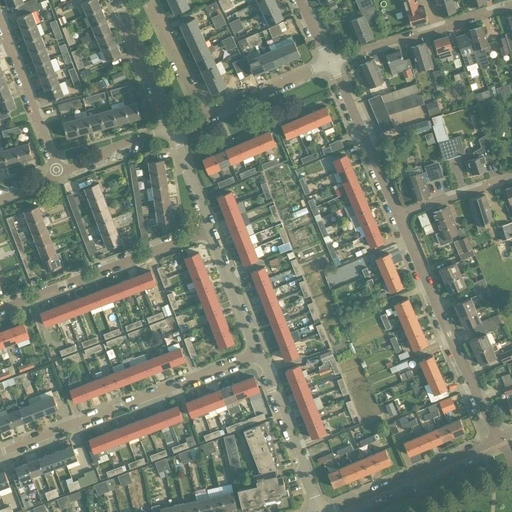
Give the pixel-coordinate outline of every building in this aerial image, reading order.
[(16,6),(18,11),(38,3),(36,0),(30,0),(23,3),(22,0),(5,0),(9,9),(16,6)] [(17,17),(22,29),(36,24),(31,12),(42,8),(46,6),(45,4),(48,3),(46,0),(38,3),(18,11),(20,16),(17,17)] [(81,3),(86,14),(100,8),(96,0),(76,0),(78,4),(81,3)] [(189,7),(186,0),(173,0),(168,2),(174,14),(189,7)] [(231,0),(231,1),(221,5),(223,10),(244,0),(231,0)] [(261,0),(257,2),(263,13),(278,6),(274,0),(261,0)] [(371,0),(355,0),(360,10),(373,5),(371,0)] [(403,0),(411,25),(428,20),(424,7),(417,9),(413,0),(403,0)] [(456,11),(455,8),(458,7),(456,0),(453,1),(452,0),(435,0),(438,6),(441,16),(456,11)] [(211,18),(213,23),(223,18),(215,1),(204,6),(207,13),(215,9),(218,14),(211,18)] [(283,18),(278,6),(263,13),(268,25),(283,18)] [(86,14),(91,26),(105,19),(100,8),(86,14)] [(373,37),(364,15),(362,16),(349,21),(359,43),(373,37)] [(64,16),(58,18),(61,25),(62,24),(66,22),(64,16)] [(184,36),(200,29),(203,27),(201,23),(197,25),(194,18),(179,25),(184,36)] [(223,18),(213,23),(216,28),(226,24),(223,18)] [(229,23),(231,28),(241,23),(238,18),(228,23),(229,23)] [(83,43),(96,37),(110,31),(105,19),(91,26),(93,30),(85,33),(86,35),(80,38),(83,43)] [(53,31),(59,28),(56,20),(49,22),(53,31)] [(241,23),(231,28),(233,33),(244,29),(241,23)] [(278,23),(273,26),(277,36),(283,34),(278,23)] [(22,29),(26,41),(41,36),(36,24),(22,29)] [(62,28),(65,37),(71,34),(68,26),(62,28)] [(280,42),(277,36),(273,26),(268,28),(276,48),(270,51),(277,66),(288,61),(282,46),(280,42)] [(469,33),(474,50),(477,62),(487,59),(484,51),(490,50),(488,45),(482,26),(468,30),(469,33)] [(59,28),(53,31),(56,40),(62,37),(59,28)] [(184,36),(189,48),(205,40),(200,29),(184,36)] [(96,37),(101,49),(115,43),(110,31),(96,37)] [(255,33),(250,36),(254,46),(260,43),(255,33)] [(477,62),(474,50),(469,33),(456,37),(465,66),(466,66),(467,70),(469,71),(476,68),(477,67),(476,63),(477,62)] [(71,34),(65,37),(68,45),(75,43),(71,34)] [(26,41),(31,53),(45,47),(41,36),(26,41)] [(221,40),(224,45),(234,41),(231,36),(221,40)] [(249,48),(254,46),(250,36),(245,38),(248,45),(249,48)] [(451,49),(451,47),(447,36),(434,41),(440,60),(446,58),(448,62),(453,61),(455,68),(462,66),(459,58),(461,58),(457,47),(451,49)] [(509,52),(504,36),(497,38),(502,54),(509,52)] [(237,41),(240,48),(248,45),(245,38),(237,41)] [(189,48),(195,59),(210,52),(214,50),(212,45),(208,47),(205,40),(189,48)] [(282,46),(288,61),(300,56),(294,41),(287,43),(285,40),(280,42),(282,46)] [(234,41),(224,45),(226,51),(236,46),(234,41)] [(121,55),(115,43),(101,49),(106,61),(121,55)] [(58,46),(62,55),(68,52),(65,44),(58,46)] [(411,48),(418,71),(433,66),(426,44),(411,48)] [(31,53),(35,65),(50,59),(45,47),(31,53)] [(71,52),(74,61),(81,58),(77,49),(71,52)] [(270,51),(259,55),(265,71),(277,66),(270,51)] [(386,56),(389,66),(392,74),(402,71),(404,78),(412,75),(410,68),(412,68),(409,59),(404,61),(401,51),(386,56)] [(68,52),(62,55),(65,63),(71,61),(68,52)] [(195,59),(200,70),(215,63),(210,52),(195,59)] [(231,61),(242,57),(241,52),(229,56),(231,61)] [(254,76),(265,71),(259,55),(247,60),(254,76)] [(81,58),(74,61),(78,69),(91,64),(88,58),(82,61),(81,58)] [(232,63),(234,68),(245,63),(242,58),(232,63)] [(35,65),(40,77),(54,71),(50,59),(35,65)] [(359,65),(368,88),(383,82),(374,60),(359,65)] [(200,70),(205,82),(221,74),(215,63),(200,70)] [(245,63),(234,68),(237,73),(241,71),(244,78),(250,75),(245,63)] [(81,85),(77,76),(74,67),(68,70),(74,87),(81,85)] [(435,83),(442,81),(438,69),(432,71),(435,83)] [(114,82),(125,78),(122,70),(111,75),(114,82)] [(40,77),(44,89),(59,83),(54,71),(40,77)] [(456,76),(457,80),(465,77),(463,71),(458,72),(459,75),(456,76)] [(226,86),(221,74),(205,82),(211,93),(226,86)] [(109,83),(106,77),(96,82),(99,88),(109,83)] [(63,95),(59,83),(44,89),(49,101),(63,95)] [(0,86),(0,100),(11,96),(7,84),(0,86)] [(380,95),(382,100),(383,103),(391,101),(397,99),(402,97),(408,95),(414,93),(420,92),(420,91),(418,84),(380,95)] [(128,85),(119,88),(121,94),(130,91),(128,85)] [(112,97),(121,94),(119,88),(110,90),(112,97)] [(473,93),(476,103),(491,98),(488,89),(473,93)] [(104,92),(95,94),(96,101),(105,98),(104,92)] [(414,93),(418,106),(424,104),(420,92),(414,93)] [(414,93),(408,95),(412,108),(418,106),(414,93)] [(87,103),(96,101),(95,94),(86,97),(87,103)] [(382,100),(380,95),(380,94),(368,99),(370,105),(382,100)] [(408,95),(402,97),(406,109),(412,108),(408,95)] [(11,96),(0,100),(0,110),(1,114),(0,114),(0,118),(1,120),(10,117),(7,111),(16,108),(11,96)] [(402,97),(397,99),(400,111),(406,109),(402,97)] [(79,99),(70,101),(72,107),(81,105),(79,99)] [(397,99),(391,101),(395,113),(400,111),(397,99)] [(384,106),(383,103),(382,100),(370,105),(373,111),(384,106)] [(59,111),(72,107),(70,101),(57,105),(59,111)] [(391,101),(383,103),(384,106),(387,111),(388,115),(395,113),(391,101)] [(436,101),(426,104),(430,115),(440,112),(436,101)] [(124,105),(128,120),(140,117),(136,102),(124,105)] [(124,105),(111,109),(116,124),(128,120),(124,105)] [(384,106),(373,111),(375,116),(387,111),(384,106)] [(315,111),(320,124),(323,131),(334,126),(326,107),(315,111)] [(111,109),(99,112),(103,127),(116,124),(111,109)] [(315,111),(304,116),(309,129),(320,124),(315,111)] [(389,117),(388,115),(387,111),(375,116),(377,122),(389,117)] [(99,112),(87,115),(91,130),(103,127),(99,112)] [(81,113),(74,115),(79,134),(91,130),(87,115),(82,117),(81,113)] [(67,137),(79,134),(74,115),(62,118),(63,122),(62,122),(67,137)] [(304,116),(293,121),(299,133),(300,137),(311,133),(309,129),(304,116)] [(392,122),(389,117),(377,122),(380,127),(392,122)] [(429,119),(427,120),(402,128),(405,136),(429,128),(430,130),(433,130),(429,119)] [(288,138),(299,133),(293,121),(282,125),(288,138)] [(392,122),(380,127),(382,133),(394,128),(392,122)] [(10,128),(12,135),(21,132),(20,126),(10,128)] [(3,137),(12,135),(10,128),(1,131),(3,137)] [(258,136),(264,149),(275,145),(269,131),(258,136)] [(429,140),(436,139),(435,131),(428,132),(429,140)] [(444,160),(465,153),(459,135),(438,142),(444,160)] [(258,136),(247,140),(253,154),(264,149),(258,136)] [(494,158),(488,138),(479,141),(479,142),(480,141),(482,147),(474,152),(475,157),(464,161),(467,169),(470,168),(472,174),(486,169),(483,162),(485,161),(494,158)] [(329,144),(329,146),(332,151),(343,147),(340,139),(329,144)] [(247,140),(236,145),(242,159),(253,154),(247,140)] [(16,146),(20,161),(32,158),(28,143),(16,146)] [(236,145),(225,150),(231,163),(242,159),(236,145)] [(16,146),(3,150),(8,165),(20,161),(16,146)] [(324,155),(332,151),(329,146),(322,149),(324,155)] [(225,150),(214,154),(220,168),(231,163),(225,150)] [(308,155),(310,160),(318,157),(316,152),(308,155)] [(209,173),(220,168),(214,154),(203,159),(209,173)] [(303,164),(310,160),(308,155),(300,158),(303,164)] [(338,171),(351,166),(346,155),(334,160),(338,171)] [(269,161),(271,166),(279,163),(276,158),(269,161)] [(150,174),(165,172),(163,159),(148,162),(150,174)] [(263,170),(271,166),(269,161),(261,164),(263,170)] [(430,196),(425,182),(429,181),(429,182),(443,178),(441,171),(438,172),(436,166),(435,164),(425,167),(426,169),(425,170),(426,172),(423,173),(408,177),(415,200),(430,196)] [(338,171),(343,182),(356,177),(351,166),(338,171)] [(247,170),(249,175),(257,172),(254,167),(247,170)] [(241,179),(249,175),(247,170),(239,174),(241,179)] [(150,174),(152,187),(167,185),(165,172),(150,174)] [(224,179),(227,184),(234,181),(232,175),(224,179)] [(298,179),(302,187),(307,185),(304,177),(298,179)] [(343,182),(348,193),(360,187),(356,177),(343,182)] [(219,187),(227,184),(224,179),(217,182),(219,187)] [(260,184),(263,192),(268,190),(265,182),(260,184)] [(89,200),(102,195),(98,183),(84,188),(89,200)] [(152,187),(154,199),(169,197),(167,185),(152,187)] [(307,185),(302,187),(305,194),(310,192),(307,185)] [(348,193),(352,203),(365,198),(360,187),(348,193)] [(268,190),(263,192),(266,199),(271,197),(268,190)] [(222,208),(236,202),(232,192),(218,197),(222,208)] [(71,207),(76,205),(80,204),(77,196),(73,197),(71,193),(66,195),(71,207)] [(89,200),(93,212),(107,207),(102,195),(89,200)] [(468,200),(476,225),(492,220),(485,195),(468,200)] [(154,199),(156,212),(171,209),(169,197),(154,199)] [(307,200),(311,208),(316,206),(313,198),(307,200)] [(352,203),(357,214),(369,209),(365,198),(352,203)] [(222,208),(226,219),(240,214),(236,202),(222,208)] [(269,206),(272,214),(277,212),(274,204),(269,206)] [(76,205),(71,207),(75,219),(81,217),(76,205)] [(29,223),(42,218),(37,206),(24,211),(29,223)] [(316,206),(311,208),(314,215),(319,213),(316,206)] [(93,212),(98,224),(111,219),(107,207),(93,212)] [(436,222),(451,216),(448,207),(432,213),(436,222)] [(173,222),(171,209),(156,212),(158,225),(173,222)] [(357,214),(361,225),(374,219),(369,209),(357,214)] [(277,212),(272,214),(275,221),(280,219),(277,212)] [(231,230),(245,225),(240,214),(226,219),(231,230)] [(6,218),(11,230),(16,228),(11,216),(6,218)] [(450,236),(458,233),(457,229),(451,216),(436,222),(439,231),(434,233),(439,245),(451,240),(450,236)] [(75,219),(80,231),(85,229),(81,217),(75,219)] [(29,223),(33,235),(47,230),(42,218),(29,223)] [(422,227),(423,226),(430,223),(428,218),(420,221),(422,227)] [(98,224),(102,236),(116,230),(111,219),(98,224)] [(361,225),(366,235),(379,230),(374,219),(361,225)] [(316,222),(320,230),(325,227),(322,220),(316,222)] [(511,236),(511,226),(511,222),(497,226),(501,239),(511,236)] [(231,230),(235,241),(249,236),(245,225),(231,230)] [(280,236),(286,234),(283,226),(277,228),(280,236)] [(325,227),(320,230),(323,237),(328,235),(325,227)] [(16,228),(11,230),(15,242),(20,240),(16,228)] [(85,229),(80,231),(84,242),(93,239),(92,236),(89,238),(85,229)] [(33,235),(38,247),(51,242),(47,230),(33,235)] [(120,243),(116,230),(102,236),(107,248),(120,243)] [(383,241),(379,230),(366,235),(371,246),(383,241)] [(291,248),(286,234),(280,236),(283,244),(277,246),(280,252),(291,248)] [(235,241),(239,252),(253,247),(249,236),(235,241)] [(453,241),(459,254),(472,248),(467,236),(466,236),(460,238),(453,241)] [(93,239),(84,242),(89,255),(97,251),(93,239)] [(15,242),(20,254),(25,252),(20,240),(15,242)] [(326,244),(329,251),(334,249),(331,241),(326,244)] [(38,247),(42,259),(56,254),(51,242),(38,247)] [(258,259),(253,247),(239,252),(244,264),(258,259)] [(334,249),(329,251),(332,259),(337,256),(334,249)] [(474,253),(472,249),(459,254),(461,260),(474,254),(474,253)] [(25,252),(20,254),(24,266),(29,264),(25,252)] [(189,269),(203,264),(198,252),(185,258),(189,269)] [(60,266),(56,254),(42,259),(47,271),(60,266)] [(381,270),(393,265),(389,254),(377,259),(381,270)] [(290,261),(293,268),(298,266),(295,259),(290,261)] [(444,281),(460,274),(455,263),(439,269),(444,281)] [(34,276),(29,264),(24,266),(29,278),(34,276)] [(189,269),(193,280),(207,275),(203,264),(189,269)] [(381,270),(386,281),(398,276),(393,265),(381,270)] [(157,268),(161,280),(166,278),(162,266),(157,268)] [(256,283),(268,278),(264,267),(251,272),(256,283)] [(370,274),(366,267),(361,269),(365,276),(370,274)] [(139,275),(144,288),(155,284),(150,271),(139,275)] [(465,286),(460,274),(444,281),(449,293),(465,286)] [(139,275),(128,279),(133,292),(144,288),(139,275)] [(193,280),(198,291),(212,286),(207,275),(193,280)] [(403,287),(398,276),(386,281),(391,292),(403,287)] [(166,278),(161,280),(164,287),(169,285),(166,278)] [(256,283),(260,294),(272,289),(268,278),(256,283)] [(128,279),(117,283),(122,296),(133,292),(128,279)] [(470,284),(473,290),(486,284),(484,279),(470,284)] [(298,282),(302,290),(307,288),(304,280),(298,282)] [(117,283),(106,288),(113,305),(124,301),(122,296),(117,283)] [(486,284),(473,290),(475,296),(489,290),(486,284)] [(198,291),(202,302),(216,297),(212,286),(198,291)] [(106,288),(95,292),(100,304),(102,309),(113,305),(106,288)] [(307,288),(302,290),(304,298),(310,296),(307,288)] [(260,294),(264,305),(277,300),(272,289),(260,294)] [(373,296),(376,303),(387,299),(384,291),(373,296)] [(95,292),(84,296),(89,309),(100,304),(95,292)] [(167,294),(170,302),(175,300),(172,292),(167,294)] [(84,296),(74,300),(78,313),(89,309),(84,296)] [(204,314),(206,313),(220,308),(216,297),(202,302),(200,303),(204,314)] [(459,317),(475,310),(470,298),(454,305),(459,317)] [(400,316),(413,310),(408,299),(394,304),(400,316)] [(74,300),(63,304),(67,317),(78,313),(74,300)] [(175,300),(170,302),(173,310),(178,308),(175,300)] [(264,305),(268,316),(281,311),(277,300),(264,305)] [(307,304),(310,312),(315,310),(312,302),(307,304)] [(335,302),(330,304),(334,314),(339,312),(335,302)] [(63,304),(52,308),(58,326),(69,322),(67,317),(63,304)] [(162,311),(154,314),(156,320),(171,314),(167,304),(161,307),(162,311)] [(47,330),(58,326),(52,308),(40,313),(47,330)] [(206,313),(211,324),(225,319),(220,308),(206,313)] [(315,310),(310,312),(313,319),(318,317),(315,310)] [(400,316),(404,327),(418,322),(413,310),(400,316)] [(481,322),(475,310),(459,317),(464,329),(481,322)] [(268,316),(273,327),(285,322),(281,311),(268,316)] [(380,315),(383,323),(388,321),(385,313),(380,315)] [(148,323),(156,320),(154,314),(146,317),(148,323)] [(175,316),(178,324),(183,322),(180,314),(175,316)] [(485,320),(487,326),(500,320),(498,314),(485,320)] [(172,316),(157,322),(159,327),(167,324),(166,323),(174,320),(172,316)] [(211,324),(215,335),(229,330),(225,319),(211,324)] [(140,320),(132,323),(134,328),(142,325),(140,320)] [(500,320),(487,326),(490,332),(503,326),(500,320)] [(105,339),(112,336),(110,331),(107,322),(99,325),(105,339)] [(151,330),(159,327),(157,322),(149,325),(151,330)] [(183,322),(178,324),(181,332),(186,330),(183,322)] [(273,327),(277,337),(289,333),(285,322),(273,327)] [(405,340),(409,339),(422,333),(418,322),(404,327),(400,329),(405,340)] [(127,331),(134,328),(132,323),(124,326),(127,331)] [(11,328),(16,341),(28,337),(23,324),(11,328)] [(319,334),(324,332),(321,324),(315,326),(319,334)] [(143,327),(135,330),(137,336),(145,333),(143,327)] [(11,328),(0,332),(0,334),(4,346),(16,341),(11,328)] [(118,328),(110,331),(112,336),(120,333),(118,328)] [(129,339),(137,336),(135,330),(127,333),(129,339)] [(229,330),(215,335),(207,339),(209,345),(217,341),(220,347),(233,341),(229,330)] [(327,339),(324,332),(319,334),(321,341),(327,339)] [(277,337),(281,348),(294,343),(300,341),(299,337),(292,340),(289,333),(277,337)] [(427,345),(422,333),(409,339),(414,350),(427,345)] [(470,341),(475,352),(496,343),(491,333),(489,333),(470,341)] [(121,335),(113,338),(116,344),(124,341),(121,335)] [(96,336),(89,339),(91,345),(98,342),(96,336)] [(389,338),(393,346),(398,343),(395,336),(389,338)] [(183,339),(186,347),(192,344),(189,337),(183,339)] [(108,347),(116,344),(113,338),(106,341),(108,347)] [(83,347),(91,345),(89,339),(81,342),(83,347)] [(168,352),(173,364),(184,360),(178,343),(167,347),(168,352)] [(196,343),(192,344),(186,347),(191,358),(196,356),(196,355),(200,353),(196,343)] [(298,355),(294,343),(281,348),(286,360),(298,355)] [(498,349),(496,343),(475,352),(480,364),(496,357),(493,351),(498,349)] [(92,347),(94,352),(101,349),(99,344),(92,347)] [(75,345),(67,348),(69,353),(77,350),(75,345)] [(86,355),(94,352),(92,347),(84,350),(86,355)] [(61,356),(69,353),(67,348),(60,351),(61,356)] [(511,348),(499,354),(503,364),(511,360),(511,348)] [(320,371),(337,364),(334,357),(333,357),(331,351),(319,355),(323,365),(318,367),(320,371)] [(70,355),(72,360),(80,357),(78,352),(70,355)] [(168,352),(157,356),(162,369),(173,364),(168,352)] [(64,363),(72,360),(70,355),(62,358),(64,363)] [(157,356),(146,360),(151,373),(162,369),(157,356)] [(425,372),(437,367),(432,356),(416,363),(418,367),(422,366),(425,372)] [(146,360),(136,364),(140,377),(151,373),(146,360)] [(392,373),(409,366),(406,360),(390,368),(392,373)] [(112,367),(114,373),(119,385),(130,381),(125,368),(123,363),(112,367)] [(136,364),(125,368),(130,381),(140,377),(136,364)] [(337,364),(320,371),(318,371),(320,375),(331,371),(333,370),(334,374),(340,372),(337,364)] [(8,370),(1,373),(3,378),(15,374),(12,365),(7,367),(8,370)] [(290,382),(304,377),(308,375),(305,369),(302,371),(299,365),(286,371),(290,382)] [(425,372),(430,383),(442,378),(437,367),(425,372)] [(98,379),(92,381),(97,394),(108,389),(103,377),(101,371),(96,373),(98,379)] [(24,373),(19,375),(21,382),(27,381),(24,373)] [(114,373),(103,377),(108,389),(119,385),(114,373)] [(511,414),(511,376),(510,377),(509,373),(501,376),(505,387),(503,388),(505,394),(511,391),(511,398),(507,400),(511,414)] [(11,386),(21,382),(19,375),(9,379),(11,386)] [(242,381),(247,394),(259,390),(253,376),(242,381)] [(290,382),(294,393),(308,388),(304,377),(290,382)] [(337,380),(340,388),(345,386),(342,378),(337,380)] [(447,389),(442,378),(430,383),(434,395),(447,389)] [(75,402),(86,398),(81,385),(79,379),(68,383),(75,402)] [(92,381),(81,385),(86,398),(97,394),(92,381)] [(242,381),(231,385),(236,399),(247,394),(242,381)] [(231,385),(220,389),(225,403),(227,409),(233,406),(231,401),(236,399),(231,385)] [(345,386),(340,388),(343,396),(348,393),(345,386)] [(294,393),(299,404),(313,399),(308,388),(294,393)] [(220,389),(209,394),(214,407),(225,403),(220,389)] [(53,396),(41,401),(46,413),(58,409),(54,400),(60,398),(57,391),(52,393),(53,396)] [(28,399),(30,405),(35,418),(46,413),(41,401),(39,394),(28,399)] [(209,394),(198,398),(204,415),(209,413),(208,410),(214,407),(209,394)] [(200,417),(204,415),(198,398),(186,402),(192,416),(199,413),(200,417)] [(299,404),(303,415),(317,410),(313,399),(299,404)] [(348,410),(354,408),(351,400),(345,402),(348,410)] [(389,415),(395,412),(391,402),(385,404),(389,415)] [(30,405),(19,409),(24,422),(35,418),(30,405)] [(166,410),(171,423),(182,418),(177,406),(166,410)] [(354,408),(348,410),(343,412),(346,420),(357,415),(354,408)] [(19,409),(8,413),(12,426),(24,422),(19,409)] [(166,410),(155,414),(160,427),(171,423),(166,410)] [(303,415),(307,426),(321,421),(317,410),(303,415)] [(0,428),(1,431),(12,426),(8,413),(0,416),(0,428)] [(263,413),(256,416),(258,421),(266,418),(263,413)] [(155,414),(144,418),(149,431),(160,427),(155,414)] [(250,424),(258,421),(256,416),(248,419),(250,424)] [(144,418),(133,423),(138,435),(149,431),(144,418)] [(325,419),(321,421),(307,426),(312,438),(330,431),(325,419)] [(448,424),(454,437),(465,432),(460,419),(448,424)] [(241,421),(233,424),(236,430),(243,427),(241,421)] [(259,480),(260,484),(238,489),(243,511),(266,505),(264,501),(289,495),(288,488),(285,489),(282,476),(277,478),(275,468),(281,465),(265,422),(243,430),(260,473),(253,475),(255,481),(259,480)] [(398,431),(395,422),(388,424),(392,434),(398,431)] [(133,423),(122,427),(127,440),(138,435),(133,423)] [(227,433),(236,430),(233,424),(225,427),(227,433)] [(448,424),(437,429),(443,441),(454,437),(448,424)] [(425,429),(426,433),(432,446),(443,441),(437,429),(436,425),(425,429)] [(122,427),(111,431),(116,444),(127,440),(122,427)] [(219,430),(211,432),(213,438),(220,435),(219,430)] [(111,431),(101,435),(107,453),(118,449),(116,444),(111,431)] [(205,441),(213,438),(211,432),(203,435),(205,441)] [(426,433),(415,438),(421,451),(432,446),(426,433)] [(223,437),(224,441),(231,470),(241,467),(233,434),(223,437)] [(99,456),(107,453),(101,435),(89,440),(91,444),(87,445),(94,464),(99,462),(98,459),(100,459),(99,456)] [(186,442),(179,444),(181,450),(195,444),(192,435),(185,437),(186,442)] [(344,447),(344,448),(346,452),(353,449),(351,445),(352,444),(349,436),(341,440),(344,447)] [(409,455),(421,451),(415,438),(404,443),(409,455)] [(212,441),(207,443),(211,453),(216,451),(212,441)] [(205,455),(211,453),(207,443),(201,445),(205,455)] [(173,453),(181,450),(179,444),(171,447),(173,453)] [(60,450),(65,463),(77,459),(72,446),(60,450)] [(184,451),(187,461),(193,459),(189,449),(184,451)] [(373,454),(379,468),(391,463),(385,449),(373,454)] [(60,450),(49,454),(54,468),(55,467),(65,463),(60,450)] [(165,450),(157,452),(159,458),(167,455),(165,450)] [(182,464),(187,461),(184,451),(178,453),(182,464)] [(151,461),(159,458),(157,452),(149,455),(151,461)] [(49,454),(38,459),(43,472),(45,477),(50,475),(51,476),(57,474),(55,467),(54,468),(49,454)] [(373,454),(362,459),(368,472),(379,468),(373,454)] [(143,458),(135,461),(138,466),(145,463),(143,458)] [(165,458),(160,460),(164,470),(169,468),(165,458)] [(38,459),(27,463),(32,476),(43,472),(38,459)] [(362,459),(351,464),(356,477),(368,472),(362,459)] [(158,473),(164,470),(160,460),(154,462),(158,473)] [(116,474),(113,469),(110,461),(106,462),(109,470),(98,474),(101,480),(116,474)] [(129,469),(138,466),(135,461),(128,463),(129,469)] [(21,481),(32,476),(27,463),(15,468),(17,472),(11,474),(17,487),(22,485),(21,481)] [(351,464),(340,469),(345,482),(356,477),(351,464)] [(113,469),(116,474),(124,471),(122,466),(113,469)] [(93,469),(84,473),(85,475),(88,484),(97,481),(93,469)] [(333,487),(345,482),(340,469),(328,474),(333,487)] [(0,473),(0,488),(9,485),(4,472),(0,473)] [(129,472),(123,474),(127,484),(132,482),(129,472)] [(121,486),(127,484),(123,474),(117,476),(121,486)] [(111,478),(100,482),(104,493),(114,489),(111,478)] [(78,480),(73,482),(75,489),(81,487),(78,480)] [(70,492),(75,489),(73,482),(67,484),(70,492)] [(104,493),(100,482),(93,485),(98,495),(104,493)] [(48,485),(50,490),(53,498),(59,495),(54,484),(52,483),(48,485)] [(220,490),(224,510),(236,507),(233,491),(226,493),(225,488),(220,490)] [(47,500),(53,498),(50,490),(44,492),(47,500)] [(216,511),(224,510),(220,490),(219,490),(220,494),(209,497),(212,511),(216,511)] [(195,495),(197,500),(199,511),(212,511),(209,497),(203,498),(202,494),(195,495)] [(67,495),(63,497),(67,507),(71,505),(67,495)] [(61,509),(67,507),(63,497),(57,499),(61,509)] [(199,511),(197,500),(185,503),(186,511),(199,511)] [(186,511),(185,503),(173,506),(174,511),(186,511)]
